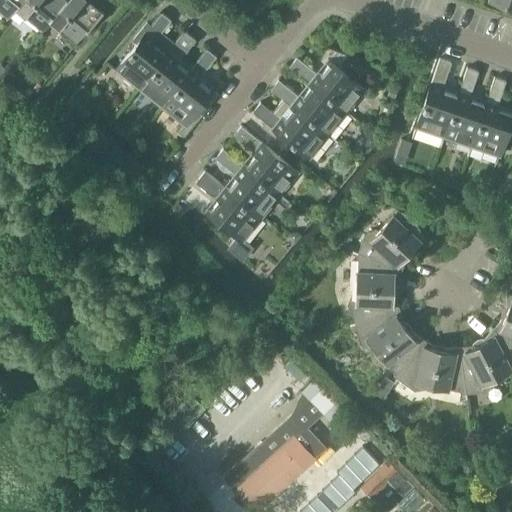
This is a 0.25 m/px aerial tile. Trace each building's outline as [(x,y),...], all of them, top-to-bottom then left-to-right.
[(0,0),(0,12),(6,18),(14,8),(20,0),(0,0)] [(20,0),(14,8),(40,31),(50,20),(66,0),(20,0)] [(66,0),(50,20),(76,42),(106,7),(98,0),(94,0),(92,2),(90,0),(66,0)] [(175,42),(175,41),(162,31),(172,19),(162,11),(147,29),(143,26),(133,38),(137,41),(115,68),(139,87),(175,42)] [(184,29),(175,41),(175,42),(139,87),(161,105),(189,70),(178,61),(196,39),(184,29)] [(208,47),(189,70),(161,105),(185,124),(177,133),(183,138),(192,126),(187,121),(213,89),(198,77),(217,55),(208,47)] [(289,65),(311,83),(346,111),(365,88),(330,60),(319,73),(297,56),(289,65)] [(458,94),(442,88),(452,61),(440,57),(416,125),(444,135),(458,94)] [(458,94),(444,135),(471,144),(486,103),(485,103),(470,98),(479,70),(468,66),(458,94)] [(495,75),(485,103),(486,103),(471,144),(499,154),(511,117),(511,112),(497,107),(507,79),(495,75)] [(346,111),(311,83),(300,96),(278,78),(271,87),(283,97),(284,97),(328,133),(346,111)] [(284,97),(283,97),(273,111),(261,101),(253,110),(309,156),(328,133),(284,97)] [(244,165),(279,194),(298,171),(241,124),(234,134),(255,152),(245,164),(244,165)] [(369,132),(362,141),(371,148),(378,139),(369,132)] [(244,165),(245,164),(223,147),(215,156),(218,159),(217,160),(217,163),(218,166),(219,168),(220,170),(224,172),(227,173),(228,172),(230,172),(232,170),(237,174),(227,187),(226,188),(261,216),(279,194),(244,165)] [(226,188),(227,187),(205,169),(195,181),(217,199),(208,211),(238,235),(228,247),(243,259),(252,247),(242,239),(261,216),(226,188)] [(358,252),(401,270),(406,257),(406,256),(412,249),(412,250),(427,243),(412,214),(397,209),(378,231),(375,228),(365,235),(358,252)] [(401,270),(358,252),(352,250),(352,252),(359,255),(358,259),(357,259),(356,293),(352,292),(349,303),(355,322),(399,308),(394,294),(393,294),(394,285),(395,285),(401,270)] [(502,317),(492,329),(511,347),(511,293),(506,293),(506,309),(507,310),(504,318),(502,317)] [(399,308),(355,322),(349,324),(349,325),(355,323),(361,342),(370,349),(373,346),(394,373),(398,375),(421,338),(409,330),(408,331),(403,324),(404,323),(399,308)] [(474,344),(458,346),(464,390),(465,398),(467,398),(466,392),(485,390),(493,382),(511,369),(511,347),(492,329),(482,340),(482,341),(475,345),(474,344)] [(421,338),(398,375),(393,382),(395,383),(398,378),(414,388),(426,388),(427,384),(460,391),(464,390),(458,346),(443,348),(443,349),(435,347),(435,346),(421,338)] [(294,434),(233,489),(254,511),(314,457),(294,434)] [(362,446),(353,455),(369,472),(378,463),(362,446)] [(361,480),(369,472),(353,455),(344,463),(361,480)] [(388,459),(358,488),(369,499),(391,477),(406,492),(413,485),(388,459)] [(338,474),(352,488),(361,480),(344,463),(336,471),(338,474)] [(329,482),(346,499),(354,491),(352,488),(338,474),(329,482)] [(346,499),(329,482),(321,490),(337,507),(346,499)] [(316,511),(332,511),(316,495),(307,503),(316,511)] [(316,511),(307,503),(299,511),(316,511)]
